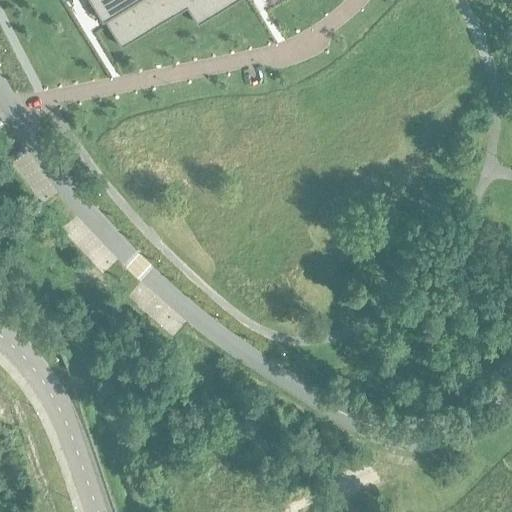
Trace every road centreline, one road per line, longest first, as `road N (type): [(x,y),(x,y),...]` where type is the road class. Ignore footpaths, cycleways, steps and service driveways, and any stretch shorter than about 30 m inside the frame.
road 1 (residential): [(6,103),(70,195),(146,281),(249,366),(337,424),(420,445)]
road 2 (residential): [(6,103),(82,97),(295,50),(358,0)]
road 3 (residential): [(293,511),(381,473),(420,445)]
